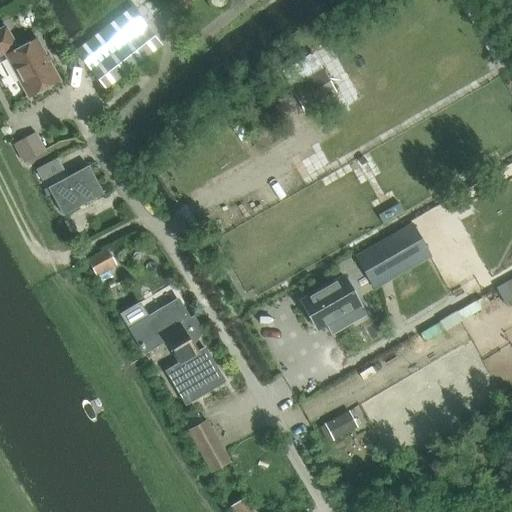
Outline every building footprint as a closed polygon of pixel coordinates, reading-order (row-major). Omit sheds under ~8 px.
[(92,68),(147,24),(132,6),(77,50),(92,68)] [(147,24),(92,68),(107,87),(162,43),(147,24)] [(0,28),(0,53),(4,52),(6,55),(5,56),(27,96),(58,79),(36,39),(16,50),(14,46),(15,46),(4,26),(0,28)] [(322,68),(289,87),(302,110),(335,91),(335,90),(322,69),(322,68)] [(35,133),(14,144),(23,161),(44,150),(35,133)] [(57,158),(36,169),(42,180),(63,168),(57,158)] [(62,214),(103,192),(88,165),(48,187),(62,214)] [(411,224),(355,257),(370,283),(427,250),(411,224)] [(97,274),(115,264),(106,248),(88,258),(97,274)] [(346,274),(300,300),(317,329),(326,323),(332,333),(367,313),(361,303),(362,303),(346,274)] [(508,305),(511,302),(511,279),(496,289),(502,299),(504,298),(508,305)] [(176,299),(129,327),(145,353),(166,341),(179,365),(173,368),(171,369),(167,371),(186,403),(223,382),(220,377),(218,374),(210,359),(204,349),(199,351),(197,352),(193,345),(203,334),(192,317),(191,318),(189,319),(176,299)] [(345,412),(325,423),(325,424),(320,426),(328,440),(333,437),(333,438),(353,426),(345,412)] [(206,420),(187,431),(211,471),(230,461),(206,420)] [(252,511),(246,503),(234,511),(233,511),(252,511)]
